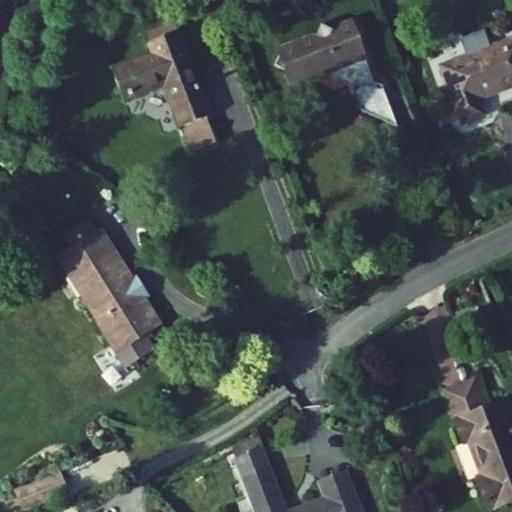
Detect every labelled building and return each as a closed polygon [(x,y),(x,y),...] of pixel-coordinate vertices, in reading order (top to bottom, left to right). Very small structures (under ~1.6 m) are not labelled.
[(367,22),(281,53),(294,88),(380,57),(367,22)] [(511,24),(445,47),(469,117),(499,107),(489,77),(511,69),(511,24)] [(159,69),(123,82),(134,115),(171,102),(185,141),(188,140),(219,130),(221,129),(192,45),(155,58),(159,69)] [(219,130),(188,140),(197,165),(227,155),(219,130)] [(103,246),(111,241),(101,227),(94,232),(103,246)] [(103,246),(94,232),(80,242),(89,255),(77,263),(118,325),(116,326),(145,368),(173,349),(162,332),(174,323),(159,301),(145,281),(116,237),(111,241),(103,246)] [(145,281),(159,301),(166,297),(152,276),(145,281)] [(473,371),(441,382),(485,503),(511,493),(511,418),(508,408),(496,413),(490,398),(484,400),(473,371)] [(503,393),(490,398),(496,413),(508,408),(503,393)] [(255,437),(232,445),(236,457),(259,449),(255,437)] [(259,449),(236,457),(254,511),(362,511),(349,474),(319,485),(322,494),(284,507),(264,447),(259,449)]
